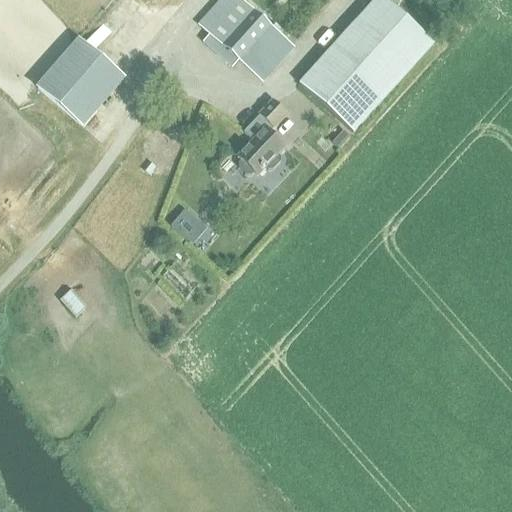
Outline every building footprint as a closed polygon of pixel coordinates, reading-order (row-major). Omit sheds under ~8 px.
[(222,0),(198,27),(263,84),(293,50),(237,0),(222,0)] [(378,0),(299,86),(352,135),(433,47),(382,0),(378,0)] [(103,47),(116,28),(105,20),(92,39),(103,47)] [(36,89),(83,129),(125,80),(79,40),(36,89)] [(241,162),(238,165),(238,170),(246,178),(250,178),(253,174),(256,177),(283,149),(269,135),(285,117),(272,105),(260,118),(243,134),(253,144),(238,159),(241,162)] [(193,248),(206,232),(184,213),(171,230),(193,248)] [(178,261),(166,273),(190,297),(202,285),(178,261)] [(60,301),(76,318),(87,308),(72,291),(60,301)]
